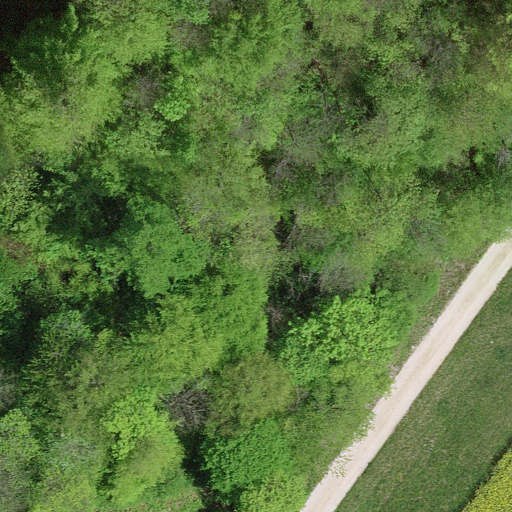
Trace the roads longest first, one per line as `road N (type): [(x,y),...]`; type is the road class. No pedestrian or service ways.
road 1 (track): [(315,511),(511,242)]
road 2 (track): [(357,453),(212,511)]
